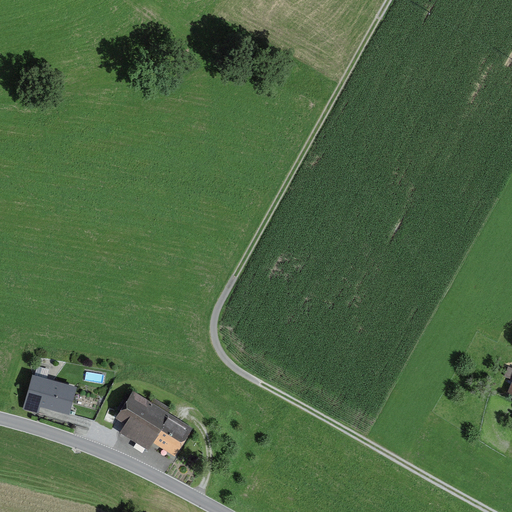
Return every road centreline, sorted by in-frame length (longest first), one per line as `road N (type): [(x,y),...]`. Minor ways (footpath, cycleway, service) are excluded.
road 1 (track): [(492,511),(243,373),(214,337),(217,308),(388,0)]
road 2 (tertiary): [(0,418),(87,445),(222,511)]
